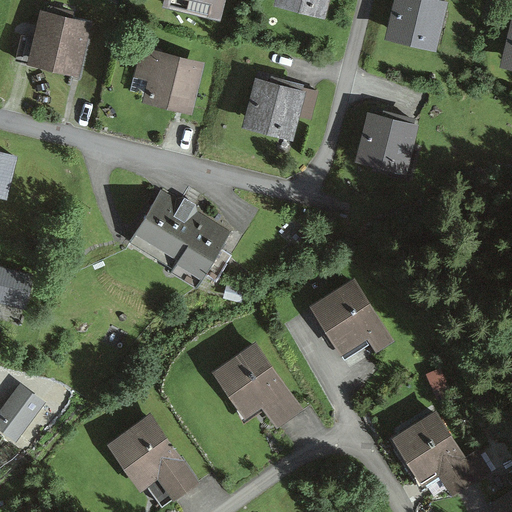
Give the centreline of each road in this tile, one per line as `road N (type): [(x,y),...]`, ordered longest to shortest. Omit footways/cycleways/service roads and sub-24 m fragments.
road 1 (residential): [(0,118),(284,188),(305,185),(327,159),(364,0)]
road 2 (residential): [(221,511),(328,436),(349,433),(363,440),(406,511)]
